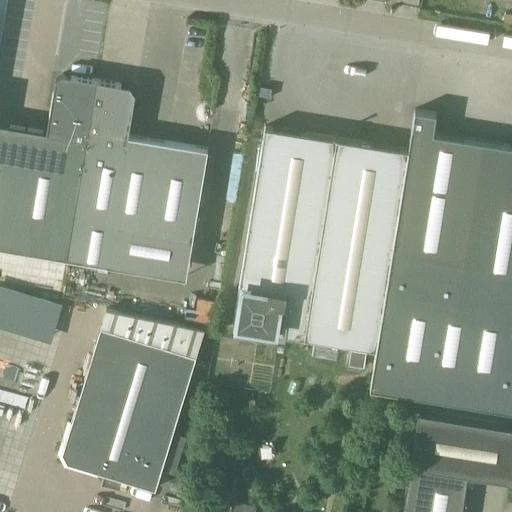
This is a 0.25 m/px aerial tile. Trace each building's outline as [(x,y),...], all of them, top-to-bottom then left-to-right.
[(0,246),(67,257),(97,79),(62,73),(55,79),(46,130),(0,122),(0,246)] [(130,85),(97,79),(67,257),(107,264),(114,225),(192,238),(208,147),(128,134),(135,92),(130,85)] [(416,109),(409,149),(377,347),(377,348),(370,386),(511,409),(511,144),(434,132),(437,112),(416,109)] [(377,348),(377,347),(409,149),(266,125),(234,325),(377,348)] [(106,308),(100,326),(82,385),(59,460),(155,489),(196,355),(204,329),(106,308)] [(511,425),(418,410),(410,463),(401,511),(461,511),(468,474),(511,480),(511,425)] [(224,511),(251,511),(254,504),(228,497),(224,511)]
